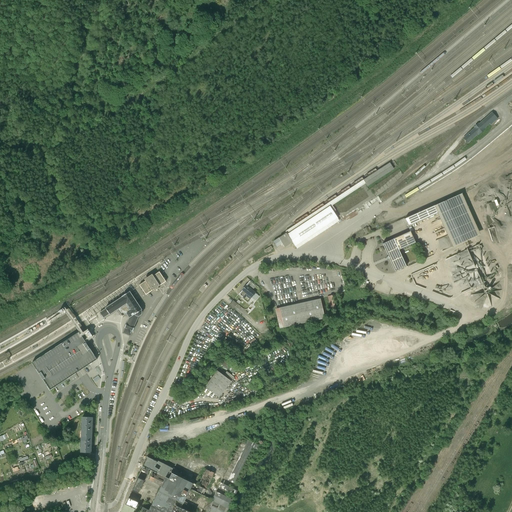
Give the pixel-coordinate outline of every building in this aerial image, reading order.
[(463,136),(468,143),(498,118),(493,111),(463,136)] [(379,177),(394,169),(391,163),(358,181),(360,185),(366,181),(371,178),(371,177),(376,175),(377,177),(378,176),(379,177)] [(437,215),(453,248),(480,237),(461,195),(434,207),(437,215)] [(286,231),(297,249),(339,222),(330,208),(328,205),(286,231)] [(434,207),(405,220),(408,228),(437,215),(434,207)] [(415,244),(410,232),(383,245),(395,273),(406,268),(399,251),(415,244)] [(139,285),(146,295),(154,290),(155,291),(159,288),(158,287),(166,282),(159,272),(153,276),(152,274),(144,280),(145,281),(139,285)] [(259,288),(251,281),(241,294),(245,297),(243,299),(250,305),(258,296),(255,294),(259,288)] [(109,315),(117,310),(121,314),(124,316),(127,314),(130,318),(123,333),(130,336),(141,309),(131,294),(100,314),(103,318),(109,315)] [(333,294),(328,296),(331,307),(336,306),(333,294)] [(319,299),(276,309),(281,328),(324,318),(319,299)] [(233,300),(229,305),(233,308),(237,303),(233,300)] [(80,335),(78,333),(32,364),(41,377),(50,391),(79,372),(82,370),(91,365),(96,361),(88,347),(80,336),(80,335)] [(224,376),(218,372),(206,389),(219,399),(234,379),(226,373),(224,376)] [(81,419),(81,436),(92,436),(92,419),(81,419)] [(92,436),(81,436),(81,454),(92,454),(92,436)] [(260,447),(244,439),(218,489),(234,497),(260,447)] [(38,447),(38,460),(45,461),(45,457),(54,457),(54,462),(57,462),(57,456),(53,456),(53,450),(39,450),(39,447),(38,447)] [(158,462),(148,458),(144,467),(158,473),(159,470),(156,468),(158,462)] [(225,511),(234,497),(218,489),(212,485),(217,476),(206,470),(197,487),(190,485),(178,511),(180,511),(225,511)] [(145,511),(144,511),(143,511),(180,511),(178,511),(190,485),(172,477),(170,483),(166,481),(150,511),(145,511)] [(144,482),(139,479),(133,491),(139,494),(144,482)] [(128,498),(121,511),(140,511),(143,506),(138,504),(138,502),(128,498)]
